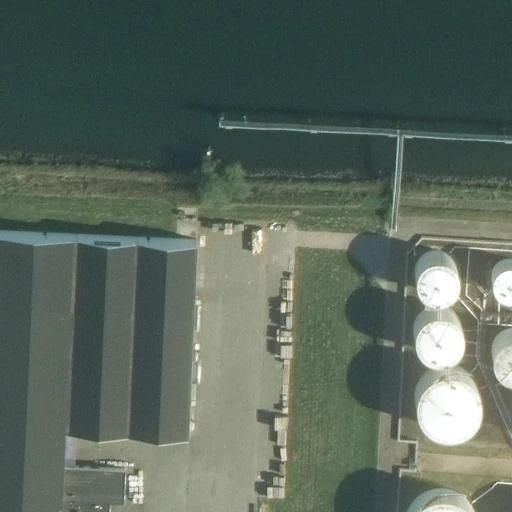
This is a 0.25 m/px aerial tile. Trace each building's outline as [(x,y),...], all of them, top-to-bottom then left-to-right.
[(182,208),(181,217),(192,217),(192,208),(182,208)] [(0,511),(109,511),(110,502),(124,503),(125,470),(63,467),(64,430),(188,436),(198,242),(0,232),(0,511)] [(491,276),(491,277),(491,279),(491,281),(492,282),(492,284),(493,286),(494,287),(495,289),(496,290),(497,291),(499,292),(502,294),(505,295),(509,295),(511,294),(511,259),(509,259),(505,260),(502,261),(499,262),(497,264),(496,265),(495,266),(494,267),(493,269),(492,270),(492,272),(491,274),(491,276)] [(416,280),(416,282),(416,284),(416,286),(417,288),(418,290),(418,292),(419,294),(421,296),(422,297),(424,299),(425,300),(427,301),(429,302),(431,303),(433,303),(435,303),(438,303),(440,303),(442,303),(444,303),(446,302),(448,301),(450,300),(451,299),(453,297),(454,296),(456,294),(457,292),(458,290),(458,288),(459,286),(459,284),(459,282),(459,280),(459,278),(458,275),(458,273),(457,272),(456,270),(454,268),(453,266),(451,265),(450,264),(448,263),(446,262),(444,261),(442,261),(440,260),(438,260),(435,260),(433,261),(431,261),(429,262),(427,263),(425,264),(424,265),(422,266),(421,268),(419,270),(418,272),(417,273),(417,275),(416,278),(416,280)] [(413,328),(413,330),(413,332),(413,335),(414,337),(415,339),(416,342),(417,344),(419,346),(420,347),(422,349),(424,351),(426,352),(428,353),(431,354),(433,354),(435,355),(438,355),(440,355),(442,354),(445,354),(447,353),(449,352),(451,351),(453,349),(455,347),(457,346),(458,344),(459,342),(460,339),(461,337),(462,335),(462,332),(462,330),(462,328),(462,325),(461,323),(460,321),(459,318),(458,316),(457,314),(455,313),(453,311),(451,309),(449,308),(447,307),(445,306),(442,306),(440,305),(438,305),(435,305),(433,306),(431,306),(428,307),(426,308),(424,309),(422,311),(420,313),(419,314),(417,316),(416,318),(415,321),(414,323),(413,325),(413,328)] [(492,349),(491,351),(492,353),(492,354),(492,356),(493,358),(494,360),(495,362),(496,363),(497,365),(499,366),(500,367),(502,368),(504,369),(507,370),(509,370),(511,370),(511,330),(511,331),(509,331),(507,331),(506,332),(504,332),(502,333),(500,334),(499,335),(497,337),(496,338),(495,340),(494,341),(493,343),(492,345),(492,347),(492,349)] [(414,394),(414,398),(414,401),(415,404),(415,407),(416,410),(418,413),(419,416),(421,418),(423,421),(426,423),(428,425),(431,427),(434,428),(437,429),(440,430),(443,430),(447,431),(450,430),(453,430),(456,429),(459,428),(462,427),(465,425),(468,423),(470,421),(472,419),(474,416),(476,413),(477,410),(478,407),(479,404),(479,401),(479,398),(479,394),(479,391),(478,388),(477,385),(476,382),(474,379),(472,377),(470,375),(467,372),(465,370),(462,369),(459,367),(456,366),(453,366),(450,365),(447,365),(443,365),(440,366),(437,366),(434,367),(431,369),(428,370),(426,372),(424,374),(421,377),(419,379),(418,382),(416,385),(415,388),(415,391),(414,394)] [(474,511),(473,508),(471,505),(469,502),(466,500),(464,497),(461,495),(458,493),(455,492),(451,491),(448,490),(444,489),(441,489),(437,489),(434,490),(430,491),(427,492),(424,493),(421,495),(418,497),(415,500),(413,502),(411,505),(409,508),(407,511),(474,511)]
